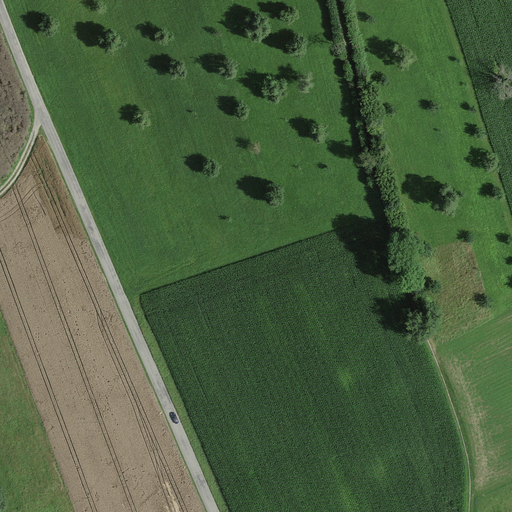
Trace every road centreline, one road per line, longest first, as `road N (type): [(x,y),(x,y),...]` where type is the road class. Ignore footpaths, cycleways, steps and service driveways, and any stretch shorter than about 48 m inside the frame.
road 1 (tertiary): [(0,10),(214,511)]
road 2 (track): [(334,0),(385,219),(471,475),(467,511)]
